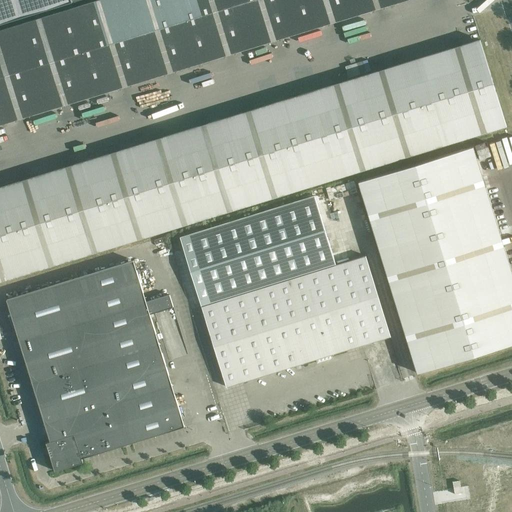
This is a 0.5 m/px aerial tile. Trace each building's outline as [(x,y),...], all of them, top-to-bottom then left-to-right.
[(97,0),(0,30),(0,124),(405,0),(97,0)] [(0,0),(0,24),(73,2),(72,0),(0,0)] [(0,281),(487,132),(507,126),(480,40),(0,187),(0,281)] [(347,66),(350,74),(355,72),(352,64),(347,66)] [(511,343),(511,273),(473,147),(359,182),(417,373),(511,343)] [(315,196),(180,238),(184,249),(194,283),(195,282),(198,290),(197,290),(202,307),(336,265),(327,237),(326,238),(322,224),(323,223),(315,196)] [(391,336),(366,256),(336,265),(202,307),(227,387),(316,359),(317,362),(331,358),(330,355),(391,336)] [(134,261),(7,300),(51,441),(46,443),(55,471),(83,462),(82,458),(185,426),(150,314),(173,307),(170,295),(146,302),(134,261)]
